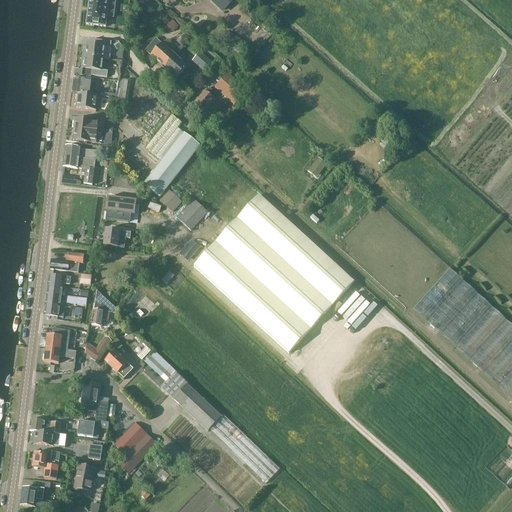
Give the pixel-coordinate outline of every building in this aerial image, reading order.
[(89,0),(86,25),(105,27),(108,0),(89,0)] [(212,0),(223,11),(233,0),(212,0)] [(175,31),(179,24),(170,19),(166,26),(175,31)] [(226,49),(239,60),(249,47),(236,37),(226,49)] [(95,46),(87,45),(86,52),(83,52),(82,57),(103,60),(105,48),(110,49),(111,42),(95,40),(95,46)] [(151,56),(164,68),(174,56),(171,53),(174,49),(169,44),(166,48),(162,44),(151,56)] [(174,56),(164,68),(177,80),(187,68),(181,62),(185,59),(178,52),(174,56)] [(214,65),(204,56),(201,53),(193,61),(207,73),(214,65)] [(103,60),(82,57),(82,62),(85,62),(84,69),(92,70),(91,76),(107,78),(108,72),(102,71),(103,60)] [(228,74),(215,88),(221,94),(235,107),(249,92),(228,74)] [(85,80),(74,79),(72,93),(78,94),(78,95),(97,98),(98,97),(94,96),(95,92),(93,92),(94,89),(90,89),(91,83),(85,82),(85,80)] [(126,92),(128,80),(121,79),(120,91),(126,92)] [(204,113),(218,97),(221,94),(215,88),(212,91),(209,88),(195,104),(204,113)] [(97,98),(78,95),(76,108),(96,111),(97,98)] [(272,114),(264,106),(254,117),(263,124),(272,114)] [(144,185),(159,198),(200,146),(178,129),(182,124),(172,116),(146,148),(162,162),(144,185)] [(98,122),(75,119),(73,130),(97,133),(98,122)] [(97,133),(73,130),(72,140),(95,143),(97,133)] [(80,149),(65,147),(64,157),(94,161),(96,152),(80,150),(80,149)] [(222,176),(223,172),(223,169),(222,166),(220,163),(218,160),(216,158),(213,156),(210,155),(206,154),(203,154),(199,155),(196,157),(193,159),(190,162),(189,165),(187,168),(187,172),(187,175),(188,178),(190,182),(191,184),(194,187),(197,188),(200,189),(204,190),(207,190),(211,189),(214,187),(217,186),(220,182),(221,180),(222,176)] [(94,161),(64,157),(62,167),(84,170),(82,184),(91,185),(94,161)] [(319,157),(308,170),(317,177),(327,164),(319,157)] [(77,186),(77,182),(72,182),(73,177),(63,176),(62,184),(77,186)] [(169,192),(161,201),(165,204),(173,195),(169,192)] [(259,197),(194,268),(289,355),(354,284),(259,197)] [(110,198),(108,212),(112,213),(111,221),(129,223),(130,215),(134,215),(136,202),(110,198)] [(177,199),(169,208),(173,212),(181,203),(177,199)] [(194,200),(177,218),(191,232),(208,214),(194,200)] [(105,231),(103,250),(118,252),(122,253),(124,243),(130,244),(131,234),(126,233),(105,231)] [(192,242),(184,251),(192,258),(200,249),(192,242)] [(84,255),(67,252),(66,262),(51,260),(50,269),(79,273),(80,264),(83,265),(84,255)] [(511,399),(511,325),(449,269),(413,310),(511,399)] [(69,278),(49,275),(48,285),(62,287),(62,284),(68,285),(69,278)] [(90,287),(92,276),(81,275),(79,285),(90,287)] [(62,287),(48,285),(46,295),(60,297),(61,293),(63,294),(64,289),(62,288),(62,287)] [(92,326),(101,327),(102,321),(109,322),(110,314),(116,314),(117,308),(97,291),(94,311),(92,326)] [(60,297),(46,295),(45,304),(60,306),(60,302),(62,302),(63,298),(60,298),(60,297)] [(161,302),(140,323),(151,335),(173,314),(161,302)] [(60,306),(45,304),(44,315),(62,317),(63,313),(59,312),(60,306)] [(48,335),(46,349),(76,353),(78,340),(68,339),(67,348),(60,347),(62,337),(48,335)] [(115,352),(114,353),(106,362),(119,374),(118,374),(124,380),(134,370),(116,354),(122,347),(114,340),(108,346),(115,352)] [(97,362),(107,348),(101,344),(97,351),(87,344),(85,354),(97,362)] [(76,353),(46,349),(44,362),(58,364),(59,358),(75,360),(76,353)] [(188,384),(176,373),(177,373),(153,351),(144,361),(167,383),(161,389),(208,432),(210,430),(267,484),(280,470),(223,416),(222,418),(187,385),(188,384)] [(94,421),(105,423),(106,423),(108,404),(103,403),(104,398),(98,397),(99,386),(83,384),(80,406),(96,408),(94,421)] [(30,420),(29,430),(35,431),(48,433),(49,431),(49,428),(60,429),(61,424),(50,422),(50,423),(44,422),(31,420),(30,420)] [(78,436),(93,437),(93,438),(98,439),(99,430),(94,429),(94,423),(79,422),(78,436)] [(136,423),(114,447),(125,457),(117,465),(128,476),(158,445),(136,423)] [(35,431),(33,443),(59,446),(61,434),(60,434),(60,429),(49,428),(49,431),(48,433),(35,431)] [(98,462),(100,456),(102,448),(90,445),(87,459),(98,462)] [(43,479),(54,481),(55,481),(59,454),(42,451),(42,454),(34,452),(31,468),(44,470),(43,479)] [(107,472),(97,470),(94,488),(104,490),(107,472)] [(74,489),(91,492),(95,474),(77,472),(74,489)] [(22,488),(22,490),(21,492),(20,495),(21,497),(20,506),(47,509),(53,510),(53,505),(48,504),(48,505),(38,503),(36,500),(42,500),(43,489),(36,489),(36,490),(22,488)]
